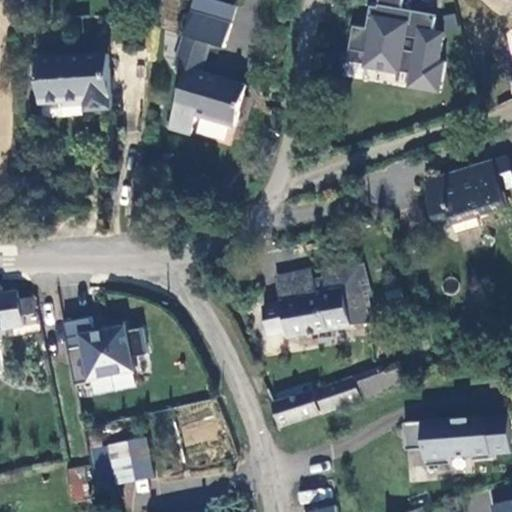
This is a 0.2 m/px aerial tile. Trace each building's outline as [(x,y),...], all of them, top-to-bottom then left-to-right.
[(195,0),(192,11),(235,23),(240,5),(221,0),(195,0)] [(381,0),(381,1),(380,8),(373,7),(369,29),(356,27),(352,51),(371,54),(369,67),(414,75),(412,88),(442,93),(448,63),(442,62),(446,39),(445,33),(436,32),(439,16),(415,11),(412,25),(402,23),(404,9),(405,0),(381,0)] [(404,9),(402,23),(412,25),(415,11),(404,9)] [(235,23),(192,11),(185,37),(210,43),(229,48),(235,23)] [(178,65),(190,69),(201,72),(210,43),(185,37),(178,65)] [(110,54),(42,61),(44,103),(87,101),(89,111),(115,109),(110,54)] [(201,72),(190,69),(172,126),(193,134),(200,116),(237,127),(247,94),(241,92),(244,83),(201,72)] [(478,211),(480,215),(511,204),(496,159),(427,182),(432,195),(429,200),(437,222),(455,217),(478,211)] [(455,217),(456,222),(461,235),(483,228),(480,215),(478,211),(455,217)] [(314,288),(316,296),(350,290),(357,328),(380,324),(374,300),(378,299),(371,265),(329,273),(330,280),(321,281),(318,281),(314,288)] [(320,270),(281,278),(286,302),(316,296),(314,288),(318,281),(321,281),(320,270)] [(316,296),(286,302),(292,335),(292,340),(357,328),(350,290),(316,296)] [(0,332),(28,327),(26,316),(38,314),(34,298),(23,300),(21,292),(0,295),(0,332)] [(274,339),(292,335),(286,302),(267,305),(274,339)] [(66,325),(79,387),(95,384),(95,381),(137,372),(134,358),(151,355),(145,328),(129,332),(127,323),(112,326),(112,329),(113,331),(107,332),(97,335),(96,330),(94,319),(66,325)] [(96,330),(97,335),(107,332),(107,330),(112,329),(112,326),(96,330)] [(387,367),(395,388),(407,384),(401,362),(387,367)] [(387,367),(357,376),(364,399),(395,388),(387,367)] [(284,424),(364,399),(357,376),(352,378),(278,403),(284,424)] [(407,422),(410,449),(428,447),(430,465),(455,462),(454,455),(476,453),(477,458),(496,456),(495,451),(511,449),(511,412),(492,414),(491,413),(407,422)] [(162,475),(153,436),(95,451),(102,487),(162,475)] [(89,465),(72,469),(79,502),(96,497),(89,465)] [(340,511),(339,506),(336,507),(329,483),(304,487),(308,508),(307,511),(306,511),(340,511)] [(511,511),(511,498),(494,503),(495,511),(511,511)]
